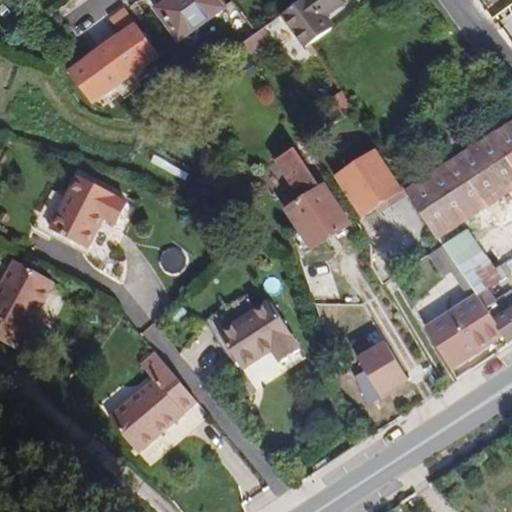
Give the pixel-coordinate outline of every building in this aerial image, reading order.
[(192,31),(223,9),(216,0),(170,0),(158,9),(184,46),(196,37),(192,31)] [(323,17),(343,2),(341,0),(303,0),(281,16),(305,49),(307,48),(312,44),(332,29),(323,17)] [(511,0),(479,0),(492,18),(511,3),(511,0)] [(329,17),(345,5),(343,2),(323,17),(332,29),(336,27),(329,17)] [(113,89),(159,55),(126,10),(111,21),(122,36),(69,75),(111,90),(113,89)] [(258,33),(243,12),(231,21),(235,27),(231,29),(242,45),(243,44),(258,33)] [(251,56),(272,41),(264,29),(258,33),(243,44),(251,56)] [(313,58),(319,54),(312,44),(307,48),(313,58)] [(227,70),(235,82),(248,74),(239,62),(227,70)] [(103,108),(123,93),(118,93),(113,89),(111,90),(69,75),(92,104),(103,108)] [(354,110),(343,92),(333,99),(338,106),(339,105),(346,115),(354,110)] [(437,237),(511,188),(511,125),(408,193),(409,194),(437,237)] [(351,224),(326,187),(321,189),(295,149),(276,161),(294,189),(302,184),(310,197),(287,211),(313,249),(351,224)] [(378,207),(403,190),(402,189),(378,153),(339,178),(363,216),(378,207)] [(87,249),(104,217),(118,225),(128,205),(114,198),(115,196),(79,177),(52,230),(87,249)] [(382,212),(409,194),(408,193),(405,189),(404,188),(402,189),(403,190),(378,207),(382,212)] [(486,258),(468,232),(443,246),(444,247),(459,268),(462,273),(486,258)] [(444,247),(443,246),(430,255),(446,277),(452,273),(459,268),(444,247)] [(486,290),(507,277),(500,266),(494,270),(486,258),(462,273),(478,296),(486,290)] [(26,335),(55,283),(15,261),(0,287),(0,340),(16,350),(25,334),(26,335)] [(478,296),(462,273),(459,268),(452,273),(472,301),(478,296)] [(494,303),(486,290),(478,296),(487,309),(494,303)] [(250,391),(305,357),(293,337),(294,336),(272,303),(258,312),(248,296),(207,322),(250,391)] [(503,332),(495,320),(487,309),(478,296),(472,301),(427,330),(452,370),(503,336),(501,333),(503,332)] [(510,343),(511,341),(511,308),(495,320),(503,332),(501,333),(503,336),(509,344),(510,343)] [(356,329),(351,313),(331,320),(328,311),(320,313),(327,335),(337,331),(338,335),(356,329)] [(358,374),(369,402),(410,385),(392,340),(358,354),(365,372),(358,374)] [(143,364),(156,353),(153,350),(140,361),(143,364)] [(197,402),(156,353),(143,364),(141,365),(154,381),(110,418),(138,453),(185,415),(184,414),(197,402)]
